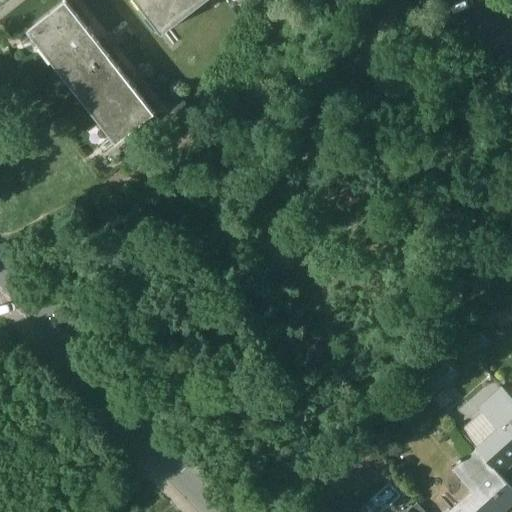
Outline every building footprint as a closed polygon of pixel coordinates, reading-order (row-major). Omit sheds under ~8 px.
[(203,0),(137,0),(162,32),(203,0)] [(108,55),(65,1),(27,31),(70,85),(108,55)] [(108,55),(70,85),(117,144),(154,114),(108,55)] [(484,403),(487,407),(460,430),(477,450),(498,474),(511,462),(511,398),(502,387),(484,403)] [(460,405),(454,417),(467,423),(472,412),(460,405)] [(511,489),(498,474),(477,450),(458,466),(477,487),(451,510),(451,511),(500,511),(501,511),(498,508),(511,495),(511,489)] [(425,511),(416,502),(407,510),(409,511),(425,511)]
